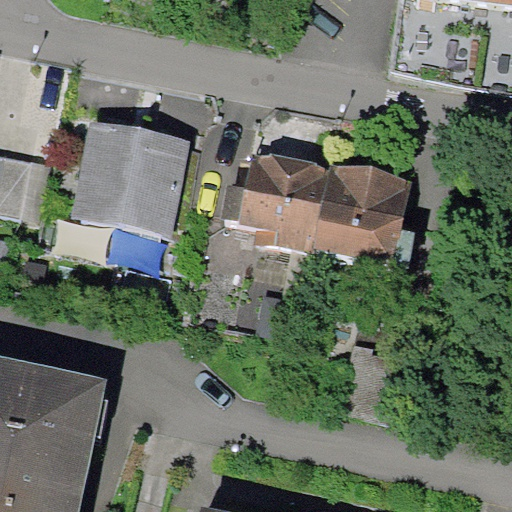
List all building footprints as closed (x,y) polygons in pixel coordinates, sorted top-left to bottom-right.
[(195,153),(97,135),(79,229),(177,248),(195,153)] [(421,194),(261,163),(244,251),(404,282),(421,194)] [(0,226),(25,232),(37,174),(0,166),(0,226)] [(354,350),(341,417),(414,432),(428,365),(354,350)] [(97,511),(122,402),(0,375),(0,511),(97,511)]
